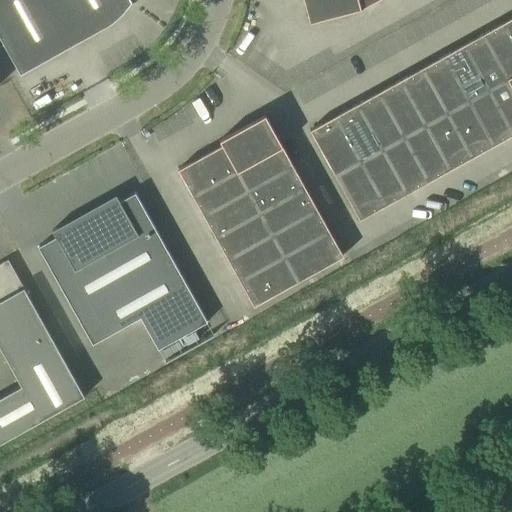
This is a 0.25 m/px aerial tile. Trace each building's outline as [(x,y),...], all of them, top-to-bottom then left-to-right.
[(0,0),(0,37),(20,74),(105,26),(120,15),(131,1),(132,2),(132,1),(131,0),(0,0)] [(303,0),(309,22),(361,8),(358,0),(303,0)] [(511,75),(511,31),(506,20),(484,32),(509,77),(511,75)] [(484,32),(463,44),(487,89),(509,77),(484,32)] [(487,89),(463,44),(441,56),(466,101),(487,89)] [(441,56),(419,68),(444,113),(466,101),(441,56)] [(444,113),(419,68),(398,80),(422,125),(444,113)] [(487,89),(511,133),(511,82),(509,77),(487,89)] [(398,80),(376,92),(401,137),(422,125),(398,80)] [(466,101),(491,146),(511,134),(511,133),(487,89),(466,101)] [(401,137),(376,92),(354,105),(379,149),(401,137)] [(444,113),(469,158),(491,146),(466,101),(444,113)] [(379,149),(354,105),(332,117),(357,161),(379,149)] [(422,125),(447,170),(469,158),(444,113),(422,125)] [(280,142),(265,114),(219,140),(222,144),(234,167),(280,142)] [(357,161),(332,117),(310,129),(335,174),(357,161)] [(401,137),(426,182),(447,170),(422,125),(401,137)] [(426,182),(401,137),(379,149),(404,194),(426,182)] [(280,142),(234,167),(247,190),(293,164),(280,142)] [(178,169),(190,192),(234,167),(222,144),(178,169)] [(379,149),(357,161),(382,206),(404,194),(379,149)] [(357,161),(335,174),(359,219),(382,206),(357,161)] [(305,187),(293,164),(247,190),(260,213),(305,187)] [(203,214),(247,190),(234,167),(190,192),(203,214)] [(305,187),(260,213),(272,235),(318,210),(305,187)] [(203,214),(216,237),(260,213),(247,190),(203,214)] [(92,344),(140,317),(158,349),(207,321),(135,192),(118,201),(119,202),(115,204),(113,200),(69,225),(71,228),(61,234),(57,227),(52,230),(56,237),(38,246),(92,344)] [(331,233),(318,210),(272,235),(285,258),(331,233)] [(272,235),(260,213),(216,237),(228,260),(272,235)] [(331,233),(285,258),(297,281),(343,256),(331,233)] [(228,260),(241,283),(285,258),(272,235),(228,260)] [(285,258),(241,283),(254,305),(297,281),(285,258)] [(0,348),(21,386),(0,397),(0,443),(84,396),(8,259),(0,263),(0,348)]
